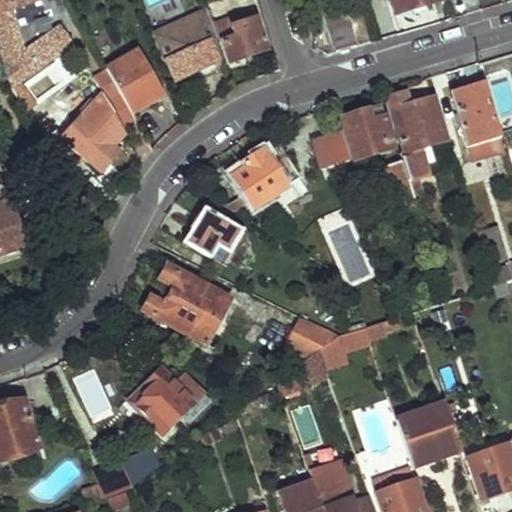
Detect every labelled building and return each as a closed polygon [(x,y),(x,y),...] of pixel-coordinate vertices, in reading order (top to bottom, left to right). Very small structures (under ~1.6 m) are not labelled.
[(33,0),(0,0),(0,53),(12,90),(28,80),(75,50),(61,28),(23,53),(11,7),(33,0)] [(438,0),(392,0),(397,15),(439,2),(438,0)] [(347,10),(328,16),(338,52),(357,46),(347,10)] [(236,17),(211,25),(217,42),(219,50),(220,48),(227,68),(265,53),(259,27),(252,12),(236,17)] [(216,66),(207,46),(217,42),(211,25),(208,14),(154,38),(166,62),(176,83),(216,66)] [(161,98),(135,53),(106,71),(107,73),(130,115),(161,98)] [(107,73),(92,80),(99,94),(120,130),(134,123),(130,115),(107,73)] [(491,102),(511,97),(511,94),(508,77),(487,81),(491,102)] [(31,112),(44,103),(28,80),(12,90),(31,112)] [(450,95),(465,150),(499,141),(498,136),(483,86),(450,95)] [(90,105),(91,107),(61,142),(99,177),(116,155),(112,151),(123,136),(120,130),(99,94),(90,105)] [(389,101),(403,155),(400,157),(401,163),(407,184),(425,178),(419,151),(444,142),(432,101),(406,106),(403,96),(389,101)] [(392,152),(380,110),(339,121),(342,131),(350,161),(351,165),(392,152)] [(342,131),(312,139),(321,169),(350,161),(342,131)] [(245,174),(231,182),(252,212),(300,183),(280,153),(264,161),(260,158),(254,158),(246,164),(242,170),(245,174)] [(383,168),(397,217),(415,212),(407,184),(401,163),(383,168)] [(0,256),(21,250),(0,183),(0,256)] [(204,213),(185,243),(211,260),(219,250),(229,255),(241,236),(204,213)] [(505,263),(495,232),(475,238),(485,270),(505,263)] [(150,301),(142,313),(202,350),(228,306),(167,270),(160,283),(173,291),(162,307),(150,301)] [(423,314),(412,318),(417,332),(428,328),(423,314)] [(382,336),(398,333),(395,324),(380,329),(366,334),(370,348),(385,342),(382,336)] [(319,353),(337,344),(299,325),(283,351),(306,362),(319,353)] [(337,344),(319,353),(324,367),(341,357),(370,348),(366,334),(347,340),(338,343),(337,344)] [(275,382),(279,395),(328,378),(324,367),(319,353),(306,362),(275,382)] [(195,407),(157,370),(125,403),(163,438),(195,407)] [(279,395),(275,382),(256,396),(263,411),(281,402),(279,395)] [(21,404),(0,410),(0,464),(37,452),(21,404)] [(442,407),(396,423),(412,470),(458,454),(442,407)] [(209,443),(222,436),(217,427),(214,429),(204,437),(209,443)] [(309,455),(302,437),(294,440),(312,491),(318,511),(354,511),(353,508),(351,504),(339,508),(320,452),(309,455)] [(511,456),(508,446),(461,462),(476,506),(511,493),(511,456)] [(120,489),(109,466),(94,474),(100,487),(105,497),(120,489)] [(407,472),(369,484),(373,495),(411,483),(407,472)] [(373,495),(372,496),(377,511),(423,511),(412,482),(411,483),(373,495)] [(84,495),(89,504),(105,497),(100,487),(84,495)] [(318,511),(312,491),(276,505),(278,511),(318,511)] [(372,511),(369,502),(353,508),(354,511),(372,511)]
